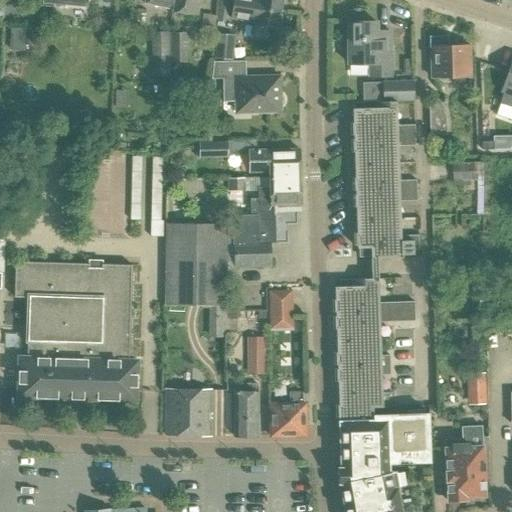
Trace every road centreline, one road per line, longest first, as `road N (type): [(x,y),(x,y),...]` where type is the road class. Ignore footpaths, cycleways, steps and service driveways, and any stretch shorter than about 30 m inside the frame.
road 1 (residential): [(324,449),(311,0)]
road 2 (residential): [(324,449),(0,438)]
